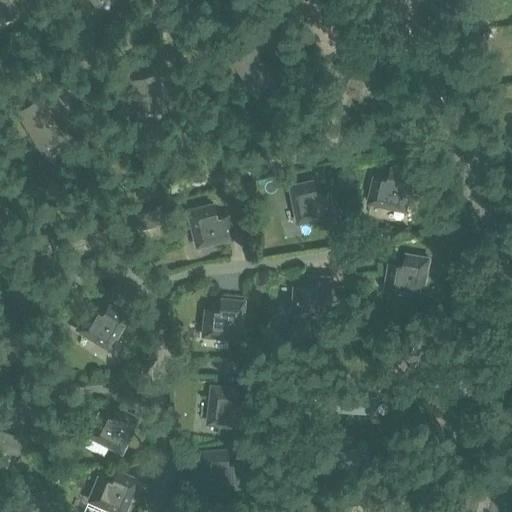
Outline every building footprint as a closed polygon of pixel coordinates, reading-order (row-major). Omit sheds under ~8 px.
[(6,0),(0,0),(0,21),(10,19),(6,0)] [(254,47),(231,62),(252,94),(276,78),(254,47)] [(128,81),(137,117),(164,110),(155,74),(128,81)] [(38,98),(13,113),(37,153),(62,138),(38,98)] [(366,202),(406,212),(415,170),(390,165),(387,177),(373,174),(366,202)] [(286,183),(295,224),(337,215),(331,189),(318,192),(315,177),(286,183)] [(184,208),(194,248),(235,238),(229,212),(216,215),(212,201),(184,208)] [(159,208),(119,218),(123,233),(163,223),(159,208)] [(104,219),(63,229),(67,245),(108,234),(104,219)] [(48,233),(3,245),(7,261),(52,250),(48,233)] [(424,297),(431,255),(405,251),(403,264),(388,261),(382,289),(424,297)] [(330,316),(334,274),(307,272),(306,286),(291,285),(289,313),(330,316)] [(241,340),(245,298),(219,296),(218,308),(202,307),(200,336),(241,340)] [(108,351),(130,315),(108,301),(101,312),(88,304),(73,330),(108,351)] [(0,357),(15,363),(27,326),(2,318),(0,323),(0,357)] [(488,365),(442,373),(445,389),(490,382),(488,365)] [(207,425),(249,429),(252,401),(239,400),(240,386),(211,383),(207,425)] [(332,394),(331,411),(377,413),(377,397),(332,394)] [(121,455),(141,417),(117,404),(111,416),(97,409),(84,435),(121,455)] [(508,424),(463,429),(464,446),(510,440),(508,424)] [(23,437),(0,429),(0,450),(1,449),(17,454),(23,437)] [(203,491),(245,488),(244,461),(231,461),(230,447),(201,449),(203,491)] [(358,448),(313,458),(317,474),(361,464),(358,448)] [(111,511),(125,511),(140,478),(115,467),(109,479),(96,474),(85,501),(111,511)] [(497,484),(490,508),(501,511),(511,511),(511,473),(501,470),(496,484),(497,484)] [(488,511),(490,508),(497,484),(496,484),(474,478),(464,511),(488,511)] [(45,489),(0,498),(0,511),(20,511),(48,506),(45,489)]
